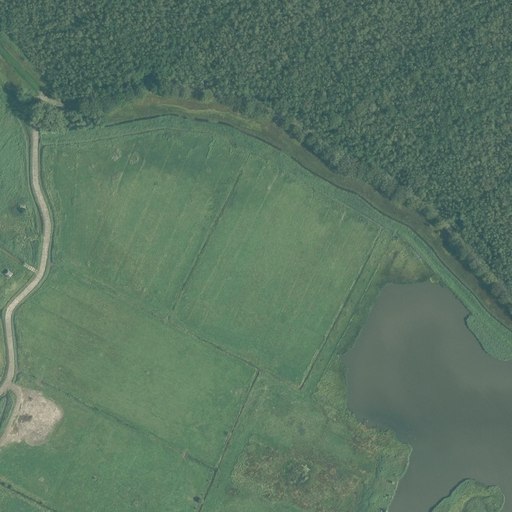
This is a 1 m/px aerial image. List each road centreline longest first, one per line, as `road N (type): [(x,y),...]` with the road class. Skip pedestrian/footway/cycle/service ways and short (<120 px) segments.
road 1 (track): [(33,126),(46,236),(40,273),(27,265)]
road 2 (track): [(40,273),(9,309),(11,368),(0,390)]
